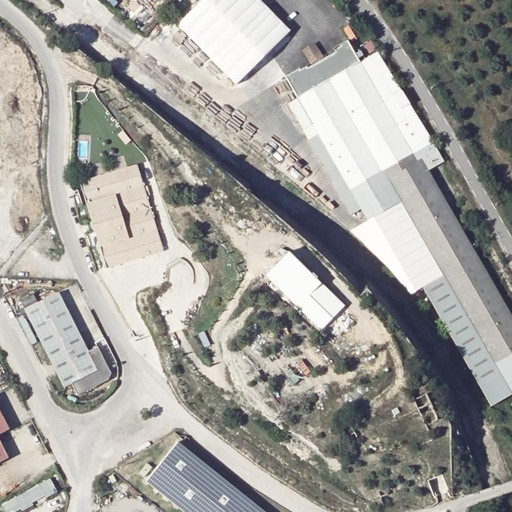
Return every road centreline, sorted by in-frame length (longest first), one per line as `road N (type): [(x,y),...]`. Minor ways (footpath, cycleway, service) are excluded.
road 1 (residential): [(138,374),(107,323),(64,219),(53,70),(29,30),(0,4)]
road 2 (tertiary): [(349,0),(410,78),(511,252)]
road 3 (residential): [(80,0),(282,144)]
road 4 (residential): [(312,511),(224,451),(138,374)]
road 5 (residential): [(64,439),(0,318)]
